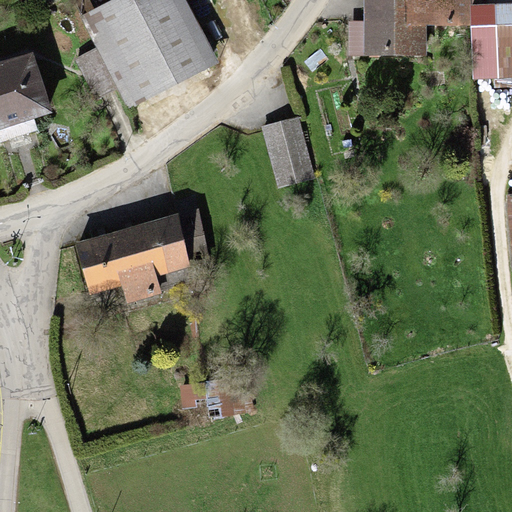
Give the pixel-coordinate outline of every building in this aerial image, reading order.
[(210,63),(178,0),(105,0),(58,23),(94,96),(115,86),(125,104),(210,63)] [(361,0),(363,50),(415,48),(414,24),(455,23),(454,0),(361,0)] [(511,5),(467,7),(469,78),(511,76),(511,5)] [(28,55),(0,62),(0,123),(45,110),(28,55)] [(293,119),(262,128),(279,188),(310,180),(293,119)] [(192,212),(75,245),(89,296),(130,285),(133,295),(209,273),(192,212)] [(246,377),(182,386),(187,422),(252,412),(246,377)]
